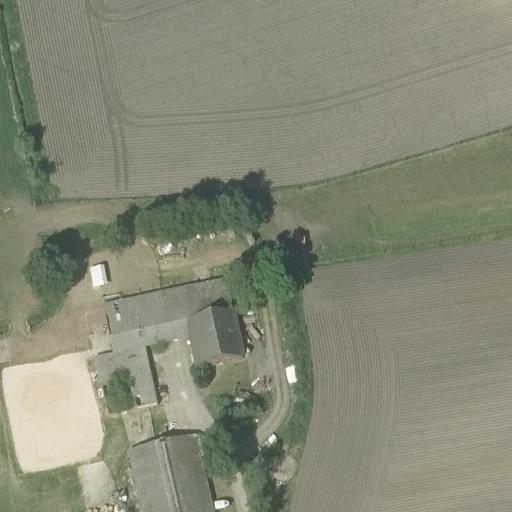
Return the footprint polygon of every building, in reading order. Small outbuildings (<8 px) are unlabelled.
[(81,286),(97,283),(94,262),(78,265),(81,286)] [(190,333),(235,324),(227,283),(103,311),(113,358),(146,351),(187,342),(186,340),(191,339),(190,333)] [(97,361),(113,358),(103,311),(87,314),(97,361)] [(235,324),(190,333),(191,339),(198,372),(243,362),(235,324)] [(109,419),(137,413),(129,378),(151,374),(146,351),(113,358),(97,361),(109,419)] [(129,378),(137,413),(158,408),(151,374),(129,378)] [(211,511),(195,440),(130,455),(143,511),(211,511)]
